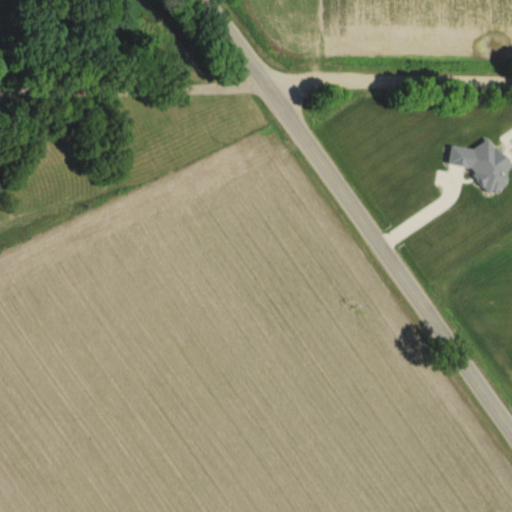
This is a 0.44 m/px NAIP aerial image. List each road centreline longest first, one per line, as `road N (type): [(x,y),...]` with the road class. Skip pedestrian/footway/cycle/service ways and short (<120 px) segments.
road 1 (tertiary): [(511,436),(203,0)]
road 2 (residential): [(262,82),(0,94)]
road 3 (residential): [(262,82),(511,81)]
